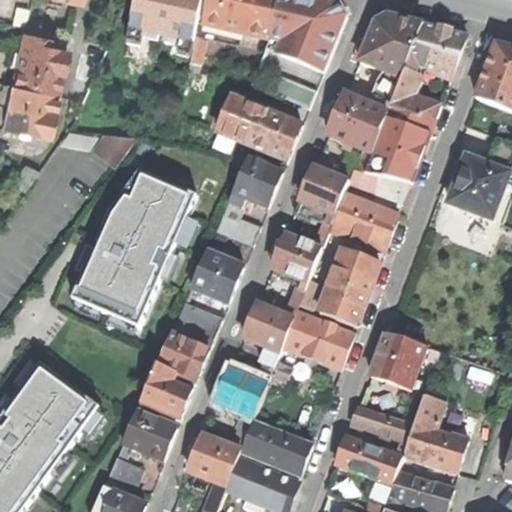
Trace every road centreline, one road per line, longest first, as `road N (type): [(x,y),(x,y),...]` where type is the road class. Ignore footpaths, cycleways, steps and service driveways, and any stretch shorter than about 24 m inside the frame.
road 1 (residential): [(160,511),(371,0)]
road 2 (residential): [(496,14),(306,511)]
